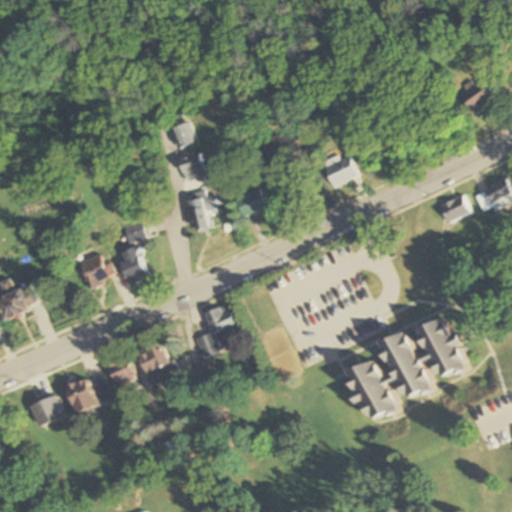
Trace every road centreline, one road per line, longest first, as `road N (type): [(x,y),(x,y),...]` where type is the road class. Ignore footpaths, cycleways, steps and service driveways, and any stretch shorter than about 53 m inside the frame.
road 1 (residential): [(511,144),(0,378)]
road 2 (residential): [(188,297),(161,130)]
